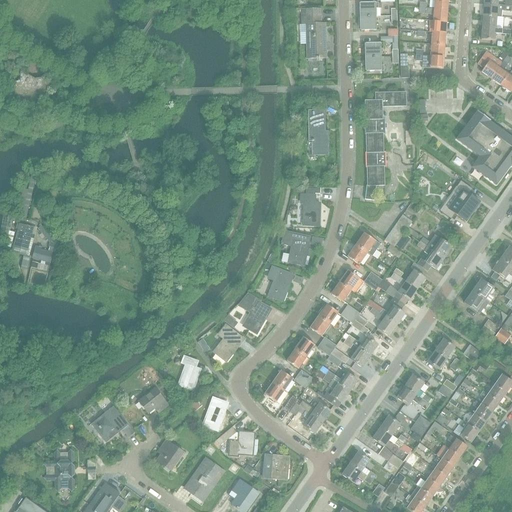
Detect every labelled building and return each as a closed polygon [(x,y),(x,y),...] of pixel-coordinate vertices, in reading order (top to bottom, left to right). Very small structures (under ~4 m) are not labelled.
[(420,2),(419,8),(447,10),(448,0),(434,0),(434,9),(426,8),(427,3),(420,2)] [(361,3),(361,17),(375,16),(375,8),(378,8),(378,2),(361,3)] [(484,4),(483,16),(497,17),(501,17),(501,10),(511,11),(511,6),(505,6),(497,5),(484,4)] [(447,10),(419,8),(419,13),(434,14),(433,21),(429,20),(429,21),(447,22),(447,10)] [(301,9),(301,17),(302,24),(306,24),(307,59),(327,58),(326,23),(322,23),(321,16),(306,16),(305,9),(301,9)] [(375,16),(361,17),(361,31),(379,30),(379,24),(375,24),(375,16)] [(483,16),(482,27),(496,28),(497,17),(483,16)] [(447,22),(429,21),(429,28),(433,28),(432,33),(446,34),(447,22)] [(511,30),(496,28),(482,27),(481,39),(495,40),(495,34),(511,35),(511,37),(511,38),(511,29),(511,30)] [(432,33),(432,44),(445,45),(446,34),(432,33)] [(365,44),(366,58),(380,57),(380,49),(383,49),(383,43),(365,44)] [(416,50),(416,55),(444,57),(445,45),(432,44),(431,56),(423,56),(423,50),(416,50)] [(478,63),(484,67),(481,71),(491,78),(499,68),(503,63),(502,62),(502,61),(507,55),(508,53),(504,50),(498,59),(486,51),(478,63)] [(444,57),(416,55),(415,61),(422,61),(421,68),(430,68),(443,69),(444,57)] [(507,55),(502,61),(507,64),(511,59),(507,55)] [(380,57),(366,58),(366,72),(384,71),(384,65),(380,65),(380,57)] [(400,67),(400,78),(409,78),(408,67),(400,67)] [(499,68),(491,78),(501,85),(508,74),(499,68)] [(34,79),(17,69),(15,74),(19,76),(9,96),(35,111),(51,81),(41,76),(41,78),(34,79)] [(511,76),(508,74),(501,85),(511,93),(511,91),(511,76)] [(400,100),(406,100),(406,92),(375,93),(375,100),(365,100),(365,119),(364,119),(365,134),(366,134),(366,152),(365,152),(366,167),(367,167),(367,185),(366,185),(364,199),(374,200),(376,186),(384,186),(384,166),(375,167),(375,153),(383,152),(383,133),(374,134),(374,119),(382,119),(382,107),(400,106),(400,100)] [(309,156),(329,156),(329,140),(326,140),(325,110),(308,110),(309,156)] [(477,111),(456,140),(479,157),(471,167),(496,185),(510,166),(511,166),(511,164),(511,137),(511,138),(489,121),(490,121),(477,111)] [(457,187),(450,196),(473,212),(479,202),(468,194),(472,189),(460,181),(456,187),(457,187)] [(318,226),(319,204),(314,203),(315,196),(301,195),(301,203),(304,203),(303,225),(318,226)] [(473,212),(450,196),(444,205),(443,205),(439,211),(450,219),(454,214),(466,222),(473,212)] [(412,222),(402,215),(399,220),(408,227),(412,222)] [(408,227),(399,220),(395,225),(405,232),(408,227)] [(33,228),(19,224),(12,252),(28,256),(34,235),(31,234),(33,228)] [(405,232),(395,225),(391,230),(401,237),(405,232)] [(401,237),(391,230),(388,235),(398,242),(401,237)] [(304,265),(307,248),(305,247),(306,243),(308,243),(309,236),(285,231),(282,243),(292,245),(289,261),(304,265)] [(363,233),(355,245),(367,253),(371,256),(380,244),(363,233)] [(398,242),(388,235),(384,240),(390,244),(394,247),(398,242)] [(423,237),(420,242),(432,250),(444,259),(452,247),(435,235),(430,242),(423,237)] [(54,253),(57,244),(51,242),(48,251),(54,253)] [(432,250),(420,242),(417,245),(424,250),(423,251),(429,255),(425,261),(422,259),(418,265),(427,272),(431,266),(436,270),(444,259),(432,250)] [(394,247),(390,244),(386,250),(398,258),(402,253),(394,247)] [(367,253),(355,245),(347,256),(359,265),(367,253)] [(32,258),(49,263),(52,253),(41,250),(41,248),(35,246),(32,258)] [(511,249),(509,247),(501,259),(511,266),(511,249)] [(511,268),(511,266),(501,259),(492,270),(511,283),(511,281),(511,277),(508,274),(511,268)] [(32,262),(31,266),(51,272),(52,267),(32,262)] [(282,301),(293,275),(272,267),(268,277),(274,280),(268,296),(282,301)] [(396,269),(393,273),(400,278),(405,282),(417,290),(425,278),(413,270),(405,281),(400,278),(403,274),(396,269)] [(347,270),(338,282),(350,291),(354,294),(363,281),(347,270)] [(370,272),(366,278),(378,286),(383,281),(370,272)] [(400,278),(393,273),(390,277),(397,282),(402,286),(397,293),(409,301),(417,290),(405,282),(400,278)] [(378,286),(366,278),(363,283),(375,291),(378,287),(378,286)] [(481,280),(472,291),(485,300),(493,288),(481,280)] [(383,281),(378,286),(378,287),(391,297),(396,291),(382,282),(383,281)] [(350,291),(338,282),(330,294),(342,302),(350,291)] [(489,303),(485,300),(472,291),(464,303),(479,314),(484,308),(485,309),(489,303)] [(256,333),(270,309),(251,298),(248,303),(254,307),(243,326),(256,333)] [(366,304),(372,308),(379,313),(385,317),(396,325),(404,314),(399,311),(403,305),(393,298),(389,303),(393,306),(387,313),(369,300),(366,304)] [(326,304),(318,316),(330,324),(338,313),(326,304)] [(359,313),(347,305),(344,310),(355,319),(358,315),(359,313)] [(379,313),(372,308),(369,312),(376,317),(379,313)] [(355,319),(344,310),(340,316),(352,324),(351,325),(354,320),(355,319)] [(140,316),(130,312),(128,316),(138,320),(140,316)] [(358,315),(355,319),(354,320),(364,327),(368,330),(364,327),(367,321),(358,315)] [(330,324),(318,316),(309,328),(321,336),(330,324)] [(396,325),(385,317),(377,328),(388,336),(396,325)] [(364,327),(354,320),(351,325),(365,335),(368,330),(364,327)] [(488,320),(484,325),(481,330),(491,338),(499,327),(488,320)] [(504,324),(497,334),(495,337),(505,344),(511,335),(506,332),(509,328),(504,324)] [(226,361),(243,339),(226,326),(219,335),(224,339),(214,352),(226,361)] [(348,335),(345,339),(353,344),(358,348),(369,356),(377,345),(366,337),(361,344),(348,335)] [(303,337),(294,349),(306,357),(314,345),(303,337)] [(324,337),(320,343),(332,351),(334,348),(336,346),(324,337)] [(353,344),(345,339),(342,343),(349,349),(353,344)] [(443,339),(435,351),(446,359),(454,347),(443,339)] [(332,351),(320,343),(317,348),(329,356),(331,353),(332,351)] [(474,362),(481,352),(471,345),(464,355),(474,362)] [(341,361),(345,364),(348,359),(334,348),(332,351),(331,353),(331,354),(341,361)] [(369,356),(358,348),(350,359),(361,367),(369,356)] [(306,357),(294,349),(286,360),(298,369),(306,357)] [(446,359),(435,351),(427,362),(438,370),(446,359)] [(337,367),(341,361),(331,354),(327,359),(337,367)] [(192,390),(198,375),(193,373),(197,362),(184,357),(181,363),(185,365),(178,385),(192,390)] [(456,357),(452,363),(458,367),(462,362),(456,357)] [(489,366),(479,359),(472,369),(475,371),(479,366),(485,370),(489,366)] [(458,367),(452,363),(449,367),(455,371),(458,367)] [(472,369),(469,372),(476,377),(479,374),(475,371),(472,369)] [(281,370),(272,382),(284,390),(292,379),(281,370)] [(313,378),(301,370),(297,375),(309,384),(313,378)] [(328,371),(325,375),(349,392),(357,380),(346,372),(340,379),(328,371)] [(309,384),(297,375),(293,380),(305,389),(307,387),(309,384)] [(349,392),(325,375),(322,379),(329,384),(328,386),(333,390),(330,394),(326,391),(322,397),(333,405),(336,400),(341,403),(349,392)] [(412,375),(404,386),(404,387),(416,394),(419,391),(424,383),(412,375)] [(511,381),(502,375),(494,385),(506,393),(511,385),(511,381)] [(465,379),(462,382),(469,387),(471,383),(465,379)] [(442,384),(442,385),(453,392),(457,386),(448,380),(444,386),(442,384)] [(284,390),(272,382),(264,394),(276,402),(284,390)] [(453,392),(442,385),(438,391),(448,399),(453,392)] [(494,385),(488,395),(499,403),(506,393),(494,385)] [(404,386),(396,398),(408,406),(412,400),(418,404),(426,409),(429,404),(428,403),(422,399),(416,395),(416,394),(404,387),(404,386)] [(305,389),(303,392),(313,399),(317,394),(307,387),(305,389)] [(164,408),(168,405),(154,388),(138,401),(148,414),(160,404),(164,408)] [(458,388),(456,392),(462,396),(465,393),(458,388)] [(484,399),(480,405),(492,413),(499,403),(488,395),(487,395),(483,391),(479,396),(484,399)] [(425,395),(422,399),(428,403),(431,399),(425,395)] [(297,400),(292,396),(284,408),(289,412),(295,403),(297,400)] [(220,424),(226,408),(220,406),(222,401),(213,398),(205,419),(220,424)] [(451,398),(449,402),(455,406),(457,403),(451,398)] [(477,409),(473,414),(485,423),(492,413),(480,405),(476,401),(473,405),(477,409)] [(301,402),(299,406),(311,414),(322,423),(330,411),(319,403),(314,410),(301,402)] [(311,414),(299,406),(295,403),(289,412),(295,416),(298,412),(302,415),(307,419),(303,426),(314,434),(322,423),(311,414)] [(128,438),(134,433),(113,406),(91,424),(106,443),(122,430),(128,438)] [(444,408),(442,411),(448,416),(450,413),(444,408)] [(461,420),(478,433),(485,423),(473,414),(466,424),(461,420)] [(444,426),(448,421),(439,415),(436,420),(444,426)] [(388,416),(380,427),(392,435),(400,424),(388,416)] [(420,416),(415,423),(425,430),(430,424),(420,416)] [(478,433),(461,420),(458,425),(463,429),(459,434),(471,442),(478,433)] [(439,433),(443,428),(434,422),(426,433),(430,436),(434,430),(439,433)] [(425,430),(415,423),(410,429),(421,437),(425,430)] [(232,427),(214,442),(218,447),(228,439),(236,432),(232,427)] [(380,427),(372,438),(384,447),(388,440),(394,444),(397,439),(392,435),(380,427)] [(236,432),(228,439),(230,441),(228,455),(237,456),(237,454),(252,455),(253,438),(247,438),(248,433),(239,432),(239,433),(236,432)] [(433,438),(430,436),(426,433),(424,437),(431,442),(433,438)] [(400,435),(397,439),(403,443),(406,439),(400,435)] [(453,444),(449,449),(460,458),(468,447),(450,435),(447,440),(453,444)] [(397,439),(394,444),(400,448),(403,444),(403,443),(397,439)] [(171,471),(184,453),(166,440),(160,447),(164,450),(156,461),(171,471)] [(419,443),(417,446),(423,451),(426,448),(419,443)] [(403,444),(400,448),(408,454),(412,450),(403,444)] [(437,456),(453,467),(460,458),(449,449),(443,445),(436,455),(437,456)] [(45,462),(43,465),(46,467),(46,476),(43,478),(46,481),(54,481),(54,489),(57,492),(60,489),(68,489),(71,492),(74,489),(74,480),(71,478),(74,475),(74,466),(71,464),(73,461),(73,453),(70,450),(67,453),(59,453),(56,450),(53,454),(53,461),(45,462)] [(358,452),(350,463),(361,472),(367,476),(370,471),(364,467),(369,460),(358,452)] [(412,453),(410,456),(416,461),(418,458),(412,453)] [(393,454),(388,461),(398,469),(403,462),(393,454)] [(286,479),(288,462),(282,462),(282,457),(265,455),(263,477),(286,479)] [(438,464),(435,469),(446,477),(453,467),(437,456),(434,460),(438,464)] [(203,499),(222,472),(205,460),(197,473),(195,472),(192,477),(193,478),(186,488),(192,493),(193,491),(203,499)] [(398,469),(388,461),(383,468),(394,475),(398,469)] [(350,463),(342,475),(353,483),(357,478),(362,482),(363,480),(367,476),(361,472),(350,463)] [(405,463),(402,466),(409,471),(412,468),(405,463)] [(435,469),(428,479),(439,487),(446,477),(435,469)] [(370,471),(367,476),(370,478),(373,480),(376,476),(370,471)] [(398,472),(391,482),(398,487),(405,477),(398,472)] [(367,476),(363,480),(369,485),(373,480),(370,478),(367,476)] [(421,479),(416,485),(432,497),(439,487),(428,479),(425,482),(421,479)] [(241,511),(245,511),(259,494),(239,480),(232,491),(238,495),(231,504),(241,511)] [(398,487),(391,482),(384,492),(391,497),(398,487)] [(82,505),(76,511),(106,511),(110,507),(117,511),(118,511),(126,502),(118,497),(120,494),(105,483),(95,496),(98,498),(95,502),(94,502),(89,510),(82,505)] [(378,497),(384,488),(379,484),(372,493),(378,497)] [(409,495),(414,498),(425,507),(432,497),(416,485),(417,486),(410,496),(409,495)] [(414,498),(409,495),(406,499),(411,503),(407,508),(411,511),(421,511),(425,507),(414,498)] [(45,511),(25,498),(19,507),(17,506),(13,511),(45,511)]
